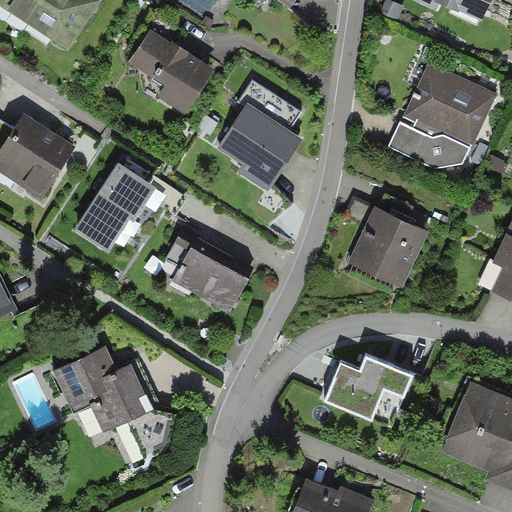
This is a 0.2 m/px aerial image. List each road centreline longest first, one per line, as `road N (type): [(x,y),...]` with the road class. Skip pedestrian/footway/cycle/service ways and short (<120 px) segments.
road 1 (residential): [(243,399),(307,253),(343,126),(357,0)]
road 2 (residential): [(243,399),(327,333),(434,323),(511,343)]
